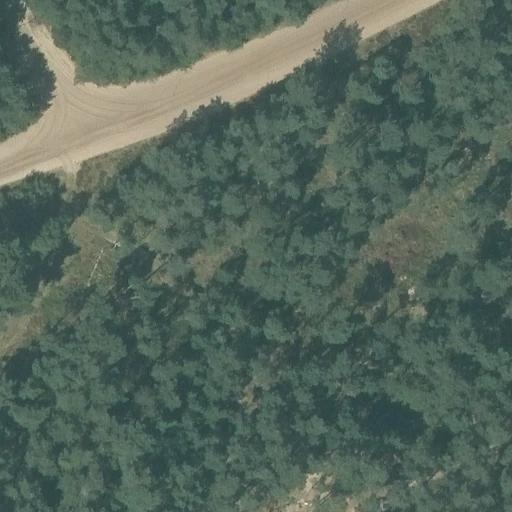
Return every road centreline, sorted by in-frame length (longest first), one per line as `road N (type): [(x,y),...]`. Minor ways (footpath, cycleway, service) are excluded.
road 1 (track): [(401,0),(0,171)]
road 2 (track): [(0,7),(67,143)]
